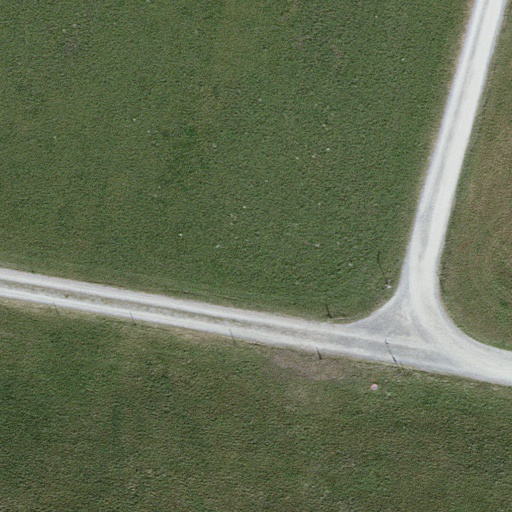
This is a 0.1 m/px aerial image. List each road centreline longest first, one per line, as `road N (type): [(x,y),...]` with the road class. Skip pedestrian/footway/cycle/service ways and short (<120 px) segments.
road 1 (track): [(399,353),(0,284)]
road 2 (track): [(490,0),(399,353)]
